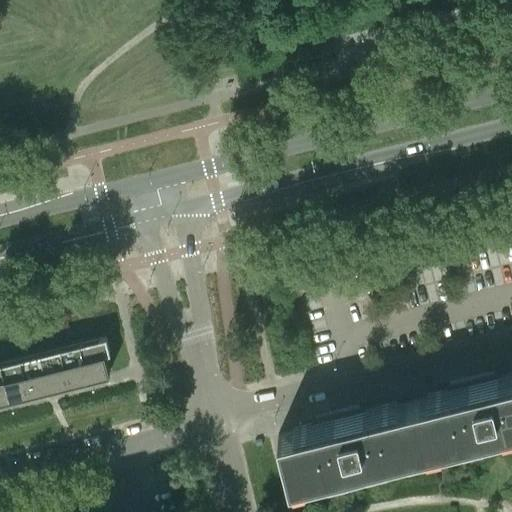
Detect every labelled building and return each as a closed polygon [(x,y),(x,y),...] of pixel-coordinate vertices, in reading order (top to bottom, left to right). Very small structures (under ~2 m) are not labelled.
[(106,334),(80,341),(89,377),(109,371),(106,360),(108,360),(106,351),(110,350),(106,334)] [(80,341),(60,346),(69,382),(89,377),(80,341)] [(60,346),(40,351),(49,387),(69,382),(60,346)] [(40,351),(20,356),(29,391),(49,387),(40,351)] [(20,356),(1,361),(9,396),(29,391),(20,356)] [(1,361),(0,360),(0,398),(9,396),(1,361)] [(449,391),(413,400),(425,446),(511,424),(511,375),(499,379),(496,370),(494,371),(495,374),(470,380),(450,385),(449,381),(447,382),(449,391)] [(289,481),(425,446),(413,400),(365,412),(363,406),(360,407),(361,408),(317,419),(316,419),(316,418),(313,419),(314,425),(277,434),(289,481)]
